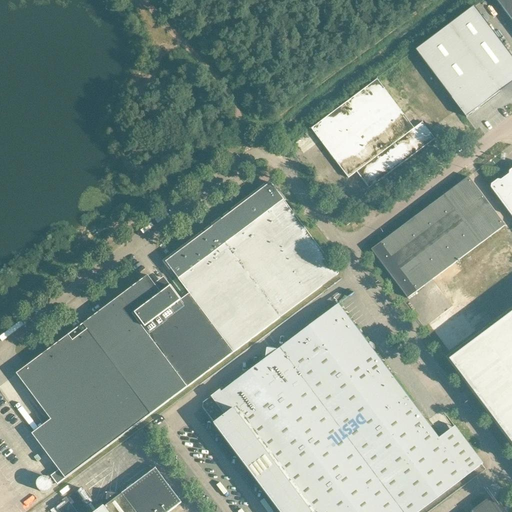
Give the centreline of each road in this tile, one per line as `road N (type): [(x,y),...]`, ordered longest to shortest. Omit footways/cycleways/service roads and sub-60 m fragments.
road 1 (unclassified): [(0,347),(246,157),(274,159),(344,251)]
road 2 (unknown): [(362,276),(187,405),(257,511)]
road 3 (unclassified): [(511,474),(344,251)]
road 4 (unclassified): [(344,251),(511,124)]
